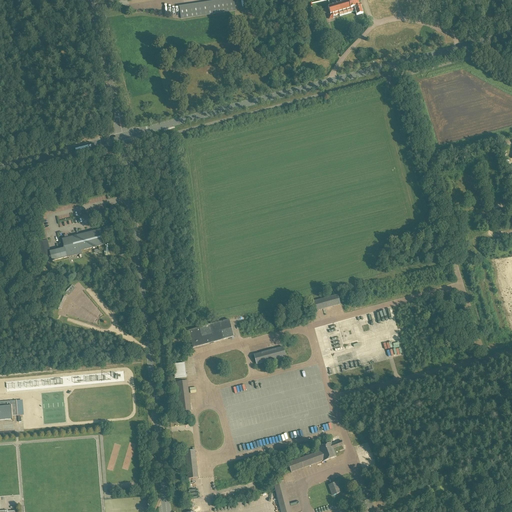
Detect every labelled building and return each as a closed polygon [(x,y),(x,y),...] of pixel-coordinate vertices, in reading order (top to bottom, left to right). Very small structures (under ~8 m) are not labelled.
[(335,1),(334,2),(334,3),(332,4),(329,5),(330,7),(328,7),(330,14),(328,15),(329,19),(333,18),(333,19),(334,18),(333,16),(335,16),(336,16),(336,15),(339,14),(340,16),(355,12),(356,16),(363,14),(361,7),(361,6),(359,6),(358,6),(359,4),(358,1),(356,0),(353,0),(352,0),(339,0),(335,1)] [(40,242),(39,242),(39,243),(38,243),(42,258),(51,255),(52,261),(82,254),(81,251),(104,245),(100,230),(68,238),(68,236),(65,237),(65,239),(62,240),(64,249),(50,252),(47,240),(42,242),(40,242)] [(311,302),(314,312),(314,311),(320,310),(321,310),(327,308),(333,306),(333,307),(333,306),(339,305),(340,305),(338,295),(311,302)] [(213,343),(213,342),(233,337),(234,337),(229,320),(228,320),(229,320),(198,328),(189,331),(188,331),(193,348),(211,343),(211,342),(213,341),(213,343)] [(286,357),(283,347),(254,355),(256,365),(257,365),(258,366),(261,365),(261,363),(286,357)] [(175,379),(186,377),(185,363),(173,365),(175,379)] [(190,411),(191,411),(191,410),(190,410),(190,407),(190,403),(189,403),(189,400),(188,396),(189,396),(188,396),(188,393),(188,392),(187,389),(188,389),(187,385),(187,382),(187,381),(177,382),(181,412),(187,412),(187,413),(190,413),(190,411)] [(18,416),(16,400),(11,401),(11,400),(11,401),(0,401),(0,420),(12,419),(12,420),(13,420),(12,415),(17,415),(18,417),(18,416)] [(288,463),(291,472),(292,472),(298,470),(304,468),(310,465),(310,466),(311,465),(310,465),(316,463),(319,462),(322,461),(323,461),(323,462),(336,457),(333,449),(343,445),(341,441),(332,445),(331,443),(318,448),(320,452),(288,463)] [(195,451),(185,452),(188,479),(198,478),(195,451)] [(291,511),(283,482),(274,485),(280,511),(291,511)] [(337,483),(333,484),(329,485),(332,496),(341,493),(337,483)]
